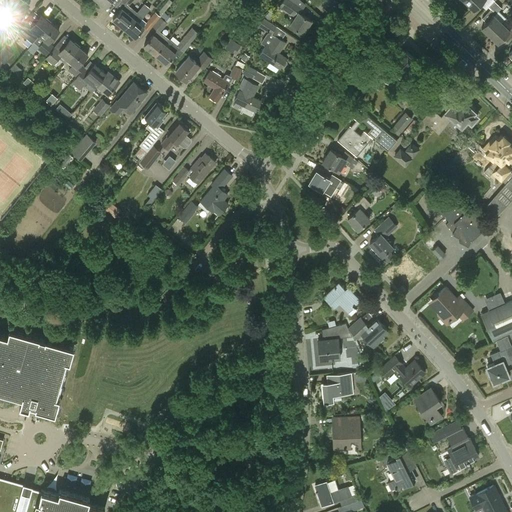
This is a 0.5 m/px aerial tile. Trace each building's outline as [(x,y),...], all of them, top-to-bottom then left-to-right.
[(0,0),(0,14),(1,15),(14,0),(0,0)] [(23,0),(14,0),(1,15),(3,14),(11,21),(4,30),(12,37),(16,32),(15,31),(22,22),(18,18),(29,4),(23,0)] [(113,19),(124,28),(145,3),(144,2),(137,11),(129,5),(133,0),(122,0),(126,3),(120,9),(113,19)] [(305,5),(298,0),(282,0),(279,6),(295,16),(290,24),(303,33),(303,32),(305,32),(308,27),(307,27),(311,20),(300,13),(305,5)] [(464,0),(474,9),(479,3),(486,9),(493,0),(464,0)] [(135,37),(144,26),(143,26),(139,22),(143,17),(142,16),(149,7),(145,3),(124,28),(135,37)] [(153,34),(144,45),(155,54),(169,38),(161,31),(168,22),(167,21),(171,16),(165,11),(161,16),(152,26),(153,26),(157,30),(153,34)] [(156,11),(147,21),(152,26),(161,16),(159,14),(156,11)] [(41,14),(32,26),(26,21),(18,32),(26,39),(27,38),(33,42),(34,41),(50,22),(41,14)] [(489,35),(502,22),(494,14),(481,28),(489,35)] [(286,58),(279,53),(286,42),(280,38),(284,32),(276,27),(277,26),(264,18),(259,25),(271,34),(265,44),(266,45),(259,54),(280,68),(281,66),(282,67),(284,67),(287,63),(286,61),(285,60),(286,58)] [(59,29),(50,22),(34,41),(39,45),(37,48),(46,55),(54,45),(49,41),(59,29)] [(502,22),(489,35),(497,43),(502,38),(507,42),(511,36),(511,28),(510,30),(502,22)] [(169,38),(155,54),(166,64),(175,53),(179,48),(184,52),(199,33),(192,27),(177,45),(169,38)] [(55,46),(46,56),(45,58),(53,65),(62,54),(68,59),(79,46),(70,39),(64,35),(55,46)] [(231,38),(226,46),(237,52),(242,44),(231,38)] [(6,46),(0,52),(0,59),(4,63),(13,53),(6,46)] [(68,59),(73,64),(68,69),(76,76),(84,66),(80,63),(88,54),(79,46),(68,59)] [(391,66),(381,77),(388,83),(398,73),(409,83),(424,67),(424,66),(424,63),(421,59),(417,60),(416,59),(416,60),(406,50),(391,66)] [(204,51),(195,61),(188,55),(175,71),(187,80),(199,66),(204,70),(213,58),(204,51)] [(226,74),(223,78),(211,70),(204,81),(214,88),(209,96),(217,101),(229,82),(230,83),(233,77),(238,80),(245,63),(238,60),(235,65),(234,65),(230,75),(226,74)] [(76,76),(76,77),(72,81),(80,88),(83,83),(92,90),(97,84),(106,73),(95,64),(89,70),(84,66),(76,76)] [(253,78),(262,83),(266,75),(246,64),(242,73),(253,79),(253,78)] [(113,79),(106,73),(97,84),(108,94),(119,81),(115,77),(113,79)] [(238,89),(239,90),(234,101),(256,111),(261,100),(253,97),(259,84),(244,77),(238,89)] [(134,82),(119,100),(117,99),(109,108),(118,115),(125,107),(131,112),(146,93),(134,82)] [(100,116),(110,104),(102,98),(93,109),(100,116)] [(445,111),(445,112),(441,116),(431,108),(421,119),(438,134),(452,118),(461,126),(467,120),(471,124),(478,116),(474,112),(475,111),(473,109),(473,107),(470,105),(468,105),(462,99),(457,104),(454,101),(445,111)] [(145,116),(150,120),(146,126),(151,131),(140,144),(141,145),(135,153),(141,158),(153,144),(164,129),(158,125),(163,120),(161,118),(166,112),(163,108),(164,108),(158,103),(157,104),(156,103),(145,116)] [(71,114),(60,104),(55,109),(67,119),(71,114)] [(340,136),(341,136),(338,140),(344,145),(347,149),(356,156),(372,137),(364,131),(360,135),(354,129),(357,125),(360,122),(361,121),(363,121),(364,121),(371,127),(368,132),(375,138),(374,139),(388,151),(397,140),(355,105),(349,113),(352,116),(356,119),(351,126),(349,125),(348,126),(340,136)] [(398,134),(413,117),(406,111),(391,128),(398,134)] [(413,120),(403,132),(407,135),(418,123),(413,120)] [(168,133),(168,134),(161,143),(169,149),(176,140),(178,142),(179,142),(184,146),(186,146),(191,140),(190,138),(186,134),(189,130),(187,129),(188,127),(185,125),(184,126),(178,121),(168,133)] [(80,159),(96,141),(87,133),(71,151),(80,159)] [(491,147),(487,152),(482,156),(490,163),(492,160),(494,161),(487,168),(484,171),(489,176),(492,173),(501,182),(502,181),(505,183),(486,204),(488,206),(485,209),(493,216),(496,214),(497,215),(511,198),(511,172),(501,162),(506,157),(508,159),(511,154),(511,153),(510,152),(511,150),(511,146),(507,142),(508,141),(501,135),(497,140),(496,138),(489,145),(491,147)] [(420,149),(412,142),(405,150),(412,157),(420,149)] [(153,144),(141,158),(140,161),(148,168),(162,151),(153,144)] [(393,155),(406,166),(413,158),(400,147),(393,155)] [(344,150),(341,155),(330,148),(322,161),(338,171),(344,162),(352,168),(358,161),(344,150)] [(191,168),(189,170),(184,166),(173,179),(178,184),(188,174),(198,183),(216,162),(205,152),(198,160),(191,168)] [(64,168),(73,157),(69,153),(60,164),(64,168)] [(171,154),(164,163),(171,168),(178,159),(171,154)] [(212,185),(212,186),(200,200),(214,211),(214,210),(219,214),(228,204),(223,200),(228,195),(220,188),(222,186),(223,187),(232,176),(225,170),(212,185)] [(332,173),(329,178),(316,170),(309,182),(322,191),(322,190),(331,196),(341,180),(332,173)] [(344,181),(337,193),(341,195),(348,183),(344,181)] [(451,191),(435,205),(449,221),(446,223),(453,231),(452,233),(460,237),(459,240),(468,245),(470,240),(485,227),(461,200),(460,202),(451,191)] [(354,204),(358,208),(347,218),(357,230),(370,218),(362,210),(370,203),(363,195),(354,204)] [(199,206),(191,200),(178,215),(186,222),(196,211),(195,210),(199,206)] [(121,210),(111,202),(105,209),(115,217),(121,210)] [(374,229),(378,234),(369,243),(387,262),(394,256),(389,250),(393,246),(385,238),(398,226),(389,216),(374,229)] [(446,254),(437,245),(431,250),(440,259),(446,254)] [(399,275),(407,285),(423,271),(416,263),(421,259),(412,250),(397,264),(403,271),(399,275)] [(456,268),(451,274),(457,280),(463,275),(456,268)] [(335,285),(323,296),(334,307),(339,302),(348,312),(353,307),(354,307),(353,306),(360,300),(351,290),(344,296),(335,285)] [(459,294),(455,298),(445,287),(429,301),(439,313),(438,314),(447,324),(457,314),(462,320),(474,310),(459,294)] [(492,340),(511,330),(511,299),(505,302),(500,291),(484,299),(485,301),(477,305),(481,313),(480,313),(490,335),(492,340)] [(377,318),(369,325),(360,316),(348,327),(358,338),(363,334),(373,346),(383,337),(382,336),(387,330),(377,318)] [(322,328),(323,338),(317,339),(319,360),(340,358),(338,337),(352,336),(346,322),(322,328)] [(36,407),(48,411),(54,413),(59,397),(56,396),(66,359),(70,360),(74,346),(45,338),(45,339),(39,337),(39,336),(10,328),(8,335),(0,333),(0,390),(22,397),(20,404),(29,407),(30,403),(36,405),(36,407)] [(507,336),(501,338),(505,349),(511,346),(507,336)] [(501,338),(496,340),(500,350),(500,351),(505,349),(501,338)] [(489,372),(486,373),(489,379),(492,378),(493,383),(509,376),(504,365),(498,351),(491,354),(495,364),(487,367),(489,372)] [(414,359),(406,367),(395,354),(378,369),(386,378),(395,370),(410,386),(425,372),(414,359)] [(326,375),(327,382),(321,383),(323,403),(334,402),(333,395),(353,393),(351,372),(326,375)] [(371,377),(379,395),(381,394),(375,381),(376,381),(374,376),(371,377)] [(430,387),(413,398),(431,424),(442,416),(435,406),(441,403),(430,387)] [(359,416),(332,417),(333,449),(350,448),(349,439),(359,439),(359,448),(360,448),(359,416)] [(469,437),(468,438),(463,427),(461,427),(457,419),(429,434),(433,443),(446,436),(451,446),(447,448),(457,467),(479,456),(469,437)] [(0,449),(3,439),(0,437),(0,511),(103,511),(104,508),(88,503),(89,498),(60,490),(59,495),(42,490),(42,491),(32,488),(33,485),(23,482),(23,484),(0,477),(0,449)] [(392,453),(395,458),(387,462),(395,479),(387,482),(391,490),(402,485),(403,487),(413,482),(417,480),(412,468),(417,466),(409,449),(408,450),(406,446),(392,453)] [(326,481),(314,485),(316,491),(315,491),(316,493),(317,492),(321,506),(350,496),(352,502),(359,500),(357,494),(350,496),(347,487),(330,492),(326,481)] [(507,511),(494,484),(469,496),(476,510),(481,507),(483,511),(507,511)] [(362,500),(350,504),(353,511),(364,507),(362,500)]
